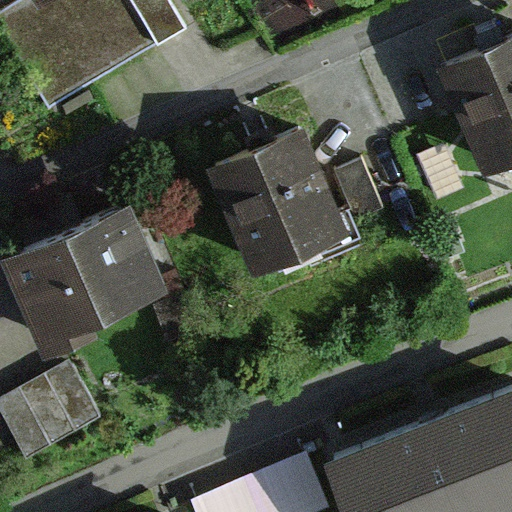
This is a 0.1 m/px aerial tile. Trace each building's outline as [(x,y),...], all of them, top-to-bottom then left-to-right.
[(32,0),(2,16),(51,107),(162,47),(137,0),(32,0)] [(511,28),(495,34),(444,54),(484,162),(511,152),(511,28)] [(214,156),(258,262),(310,240),(316,256),(359,238),(309,117),(262,136),(214,156)] [(334,166),(355,211),(380,199),(360,154),(334,166)] [(98,307),(172,278),(138,192),(11,242),(17,257),(50,341),(103,320),(98,307)] [(100,417),(69,360),(0,397),(0,411),(25,458),(100,417)] [(511,378),(430,409),(332,446),(356,511),(490,511),(511,504),(511,378)] [(316,511),(329,507),(305,451),(191,499),(196,511),(316,511)]
